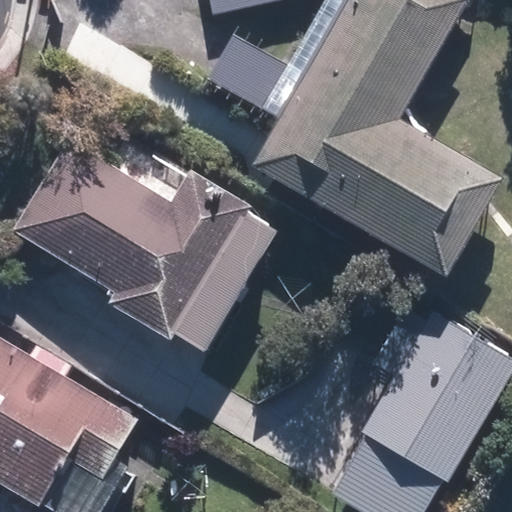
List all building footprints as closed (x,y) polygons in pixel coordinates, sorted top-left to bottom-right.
[(458,3),(451,0),(319,0),(283,61),(231,30),(197,87),(265,127),(238,172),(426,282),(484,184),(385,126),(458,3)] [(277,0),(200,0),(203,19),(277,0)] [(60,146),(1,236),(99,300),(92,310),(150,348),(157,338),(190,359),(264,245),(228,222),(233,215),(175,178),(155,208),(60,146)] [(343,511),(421,511),(508,365),(425,317),(319,498),(343,511)] [(127,427),(0,348),(0,500),(19,511),(21,511),(51,463),(90,487),(127,427)]
